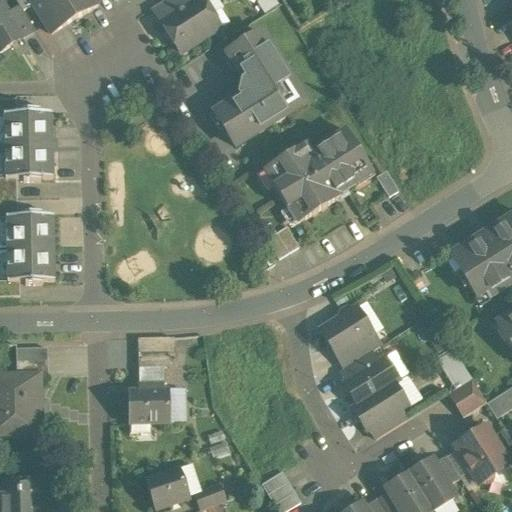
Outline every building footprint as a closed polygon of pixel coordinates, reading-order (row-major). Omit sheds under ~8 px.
[(14,0),(20,9),(22,13),(32,6),(28,0),(14,0)] [(28,0),(32,6),(51,36),(74,21),(61,0),(28,0)] [(94,0),(61,0),(74,21),(98,6),(94,0)] [(188,0),(167,0),(152,10),(160,22),(191,3),(188,0)] [(195,0),(191,3),(160,22),(181,55),(212,35),(204,21),(211,17),(199,0),(195,0)] [(0,3),(0,52),(22,39),(8,17),(0,3)] [(20,9),(8,17),(21,37),(33,30),(22,13),(20,9)] [(301,100),(260,34),(227,55),(227,56),(225,57),(226,58),(228,57),(236,69),(234,70),(235,72),(236,70),(244,82),(242,84),(239,96),(240,99),(214,115),(214,116),(212,117),(213,118),(215,117),(222,129),(220,131),(221,132),(223,131),(234,149),(289,115),(285,109),(301,100)] [(15,102),(0,102),(0,117),(3,117),(15,116),(15,102)] [(15,116),(3,117),(4,149),(51,148),(51,116),(39,116),(39,113),(21,113),(21,116),(15,116)] [(345,133),(311,154),(305,146),(264,172),(275,188),(273,189),(286,211),(288,210),(298,226),(339,200),(337,197),(356,185),(353,180),(369,170),(345,133)] [(51,148),(4,149),(5,181),(5,182),(15,182),(22,182),(23,185),(40,184),(40,182),(52,181),(51,148)] [(385,174),(375,180),(388,200),(398,194),(385,174)] [(5,181),(0,181),(0,200),(16,201),(15,182),(5,182),(5,181)] [(16,201),(0,200),(0,220),(5,220),(5,219),(16,219),(16,201)] [(41,216),(23,216),(23,219),(16,219),(5,219),(5,220),(6,252),(53,251),(53,219),(41,219),(41,216)] [(489,236),(480,241),(479,239),(449,257),(476,300),(485,295),(488,301),(511,285),(511,217),(487,233),(489,236)] [(276,236),(269,225),(259,232),(278,262),(288,256),(276,236)] [(286,229),(276,236),(288,256),(298,250),(286,229)] [(53,251),(6,252),(7,284),(7,285),(18,285),(24,285),(25,288),(42,287),(42,284),(54,284),(53,251)] [(268,258),(256,266),(262,275),(274,267),(268,258)] [(7,284),(0,284),(0,299),(19,299),(18,285),(7,285),(7,284)] [(352,313),(346,312),(341,315),(340,321),(320,333),(337,360),(338,360),(338,359),(361,344),(372,337),(355,311),(352,313)] [(511,314),(495,326),(511,351),(511,314)] [(361,344),(338,359),(338,360),(345,371),(370,355),(380,349),(372,337),(361,344)] [(137,341),(138,355),(167,355),(171,355),(171,340),(137,341)] [(46,350),(15,351),(16,363),(22,362),(22,363),(47,362),(46,350)] [(167,355),(138,355),(138,370),(175,369),(167,355)] [(345,371),(340,374),(346,384),(347,383),(348,384),(375,366),(377,365),(370,355),(345,371)] [(375,366),(348,384),(347,383),(346,384),(343,386),(357,408),(393,386),(398,383),(384,360),(377,365),(375,366)] [(47,362),(22,363),(22,362),(16,363),(16,378),(39,377),(39,378),(47,378),(47,362)] [(16,378),(0,378),(0,437),(41,437),(39,378),(39,377),(16,378)] [(470,382),(448,396),(463,420),(486,406),(470,382)] [(161,386),(140,387),(140,386),(138,387),(138,394),(128,394),(129,427),(130,427),(130,426),(168,425),(168,426),(169,426),(168,393),(163,393),(163,386),(161,386)] [(393,386),(357,408),(352,411),(366,433),(369,432),(370,431),(398,413),(398,414),(399,413),(407,408),(393,386)] [(398,413),(370,431),(369,432),(375,442),(406,423),(399,413),(398,414),(398,413)] [(486,428),(470,438),(465,437),(459,440),(458,446),(453,449),(478,487),(481,485),(486,486),(491,483),(492,478),(510,467),(486,428)] [(460,481),(445,459),(434,466),(448,488),(460,481)] [(434,466),(431,462),(408,477),(430,511),(434,511),(455,500),(448,488),(434,466)] [(191,467),(144,483),(154,511),(157,511),(189,501),(188,499),(193,497),(200,494),(191,467)] [(288,511),(300,505),(281,474),(261,487),(276,511),(288,511)] [(430,511),(408,477),(385,491),(387,495),(397,511),(430,511)] [(43,511),(42,482),(0,483),(0,511),(43,511)] [(200,494),(193,497),(198,511),(202,511),(225,503),(219,487),(200,494)] [(397,511),(387,495),(375,503),(381,511),(397,511)] [(381,511),(375,503),(363,510),(364,511),(381,511)]
